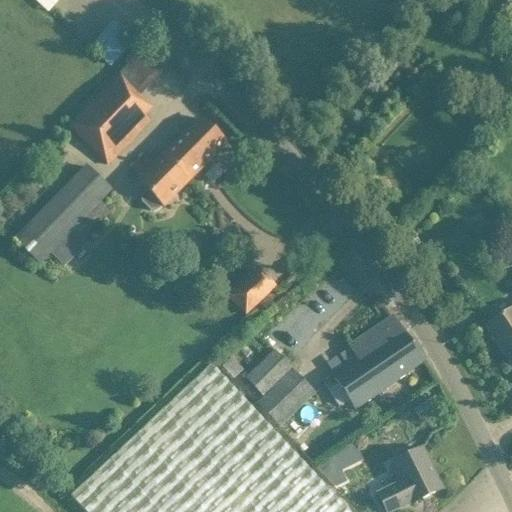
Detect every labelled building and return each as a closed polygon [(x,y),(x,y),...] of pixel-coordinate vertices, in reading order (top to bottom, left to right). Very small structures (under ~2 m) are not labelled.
[(37,3),(46,11),(56,0),(39,0),(40,0),(37,3)] [(103,38),(122,18),(113,10),(95,31),(103,38)] [(153,84),(167,70),(140,43),(124,63),(126,67),(68,128),(108,164),(148,121),(130,103),(138,94),(141,96),(153,84)] [(164,208),(226,145),(200,119),(186,133),(154,166),(142,155),(129,169),(133,173),(142,181),(140,184),(146,190),(141,195),(140,199),(141,202),(143,205),(147,209),(151,211),(155,211),(157,210),(159,209),(162,205),(164,208)] [(111,191),(85,165),(12,241),(39,266),(50,255),(63,268),(86,243),(83,240),(110,211),(100,202),(111,191)] [(456,230),(449,239),(460,248),(467,238),(456,230)] [(277,287),(257,267),(226,297),(246,317),(277,287)] [(511,368),(511,309),(501,317),(484,328),(511,368)] [(424,362),(392,317),(348,347),(356,359),(331,376),(354,411),(399,381),(398,380),(424,362)] [(320,401),(315,396),(274,352),(243,381),(264,403),(258,409),(278,430),(280,429),(286,435),(320,401)] [(347,511),(211,366),(70,497),(84,511),(347,511)] [(442,490),(422,449),(391,465),(400,483),(377,495),(385,511),(393,511),(410,503),(411,505),(442,490)] [(331,458),(316,468),(335,488),(344,483),(331,458)]
